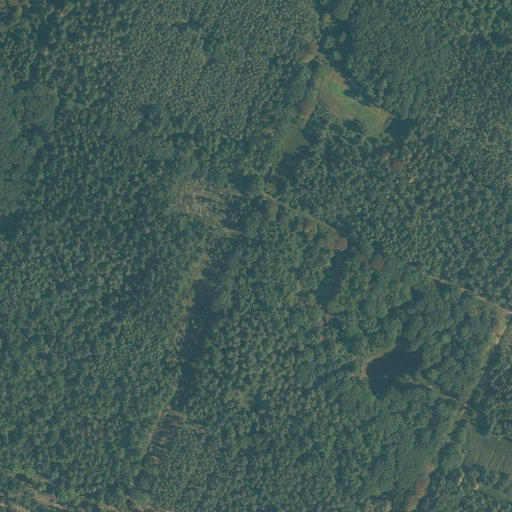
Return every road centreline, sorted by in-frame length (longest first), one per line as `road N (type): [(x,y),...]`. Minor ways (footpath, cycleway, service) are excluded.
road 1 (track): [(258,186),(452,285),(507,309),(511,301)]
road 2 (track): [(165,407),(258,186)]
road 3 (track): [(258,186),(337,0)]
road 4 (track): [(437,455),(511,311)]
road 5 (track): [(119,511),(0,462)]
